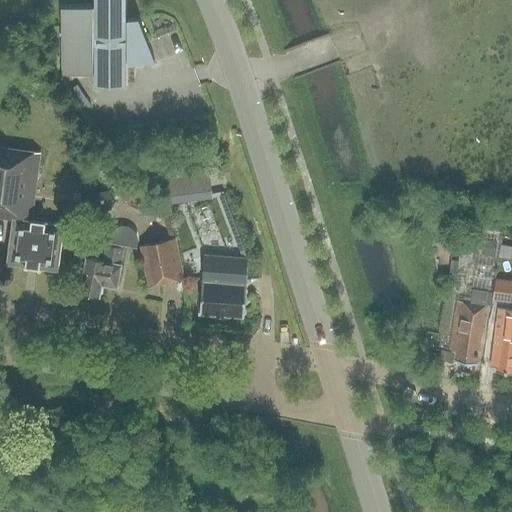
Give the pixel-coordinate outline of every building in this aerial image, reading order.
[(126,0),(95,0),(95,6),(62,6),(63,73),(96,73),(96,86),(97,86),(97,84),(125,84),(125,86),(127,86),(126,63),(155,63),(139,19),(127,19),(126,0)] [(0,147),(0,217),(13,219),(7,264),(59,270),(65,224),(32,220),(41,153),(0,147)] [(209,169),(168,175),(171,200),(213,194),(209,169)] [(110,205),(108,190),(93,191),(95,206),(110,205)] [(135,246),(136,244),(136,242),(136,240),(136,238),(135,237),(135,235),(132,231),(128,228),(121,227),(117,228),(113,231),(112,232),(111,234),(110,235),(110,237),(109,241),(107,241),(103,261),(87,258),(81,291),(100,295),(102,285),(117,288),(121,265),(120,265),(124,245),(137,248),(137,247),(135,246)] [(218,234),(217,248),(235,250),(236,236),(218,234)] [(176,238),(141,246),(150,286),(184,279),(176,238)] [(455,239),(455,249),(468,249),(468,239),(455,239)] [(484,255),(495,256),(497,244),(486,243),(484,255)] [(245,317),(249,257),(204,254),(200,314),(245,317)] [(511,302),(511,280),(496,278),(493,299),(511,302)] [(475,364),(485,305),(491,306),(492,299),(486,298),(487,291),(466,288),(464,302),(457,301),(449,350),(455,351),(453,360),(475,364)] [(511,374),(511,312),(510,313),(509,322),(501,321),(499,333),(495,333),(491,365),(496,365),(495,372),(511,374)]
